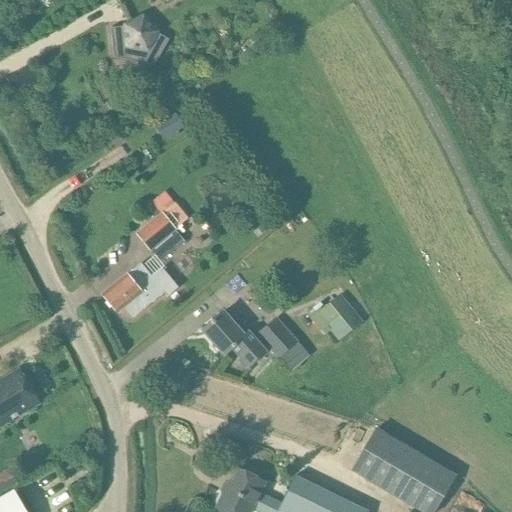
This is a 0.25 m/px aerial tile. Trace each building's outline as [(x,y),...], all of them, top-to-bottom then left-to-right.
[(124,27),(111,28),(114,58),(154,66),(169,40),(157,33),(158,31),(145,16),(142,15),(125,25),(124,27)] [(160,214),(135,234),(150,252),(151,251),(168,238),(177,249),(185,242),(175,229),(188,219),(175,202),(173,204),(167,196),(160,202),(154,207),(160,214)] [(152,277),(141,264),(102,296),(116,314),(124,308),(133,319),(164,294),(167,298),(178,289),(162,269),(152,277)] [(363,322),(341,295),(322,309),(319,305),(307,315),(321,332),(326,328),(338,343),(363,322)] [(224,356),(233,349),(249,367),(266,352),(249,332),(245,336),(224,312),(202,331),(224,356)] [(258,334),(280,360),(290,373),(309,356),(298,343),(276,319),(258,334)] [(0,428),(42,405),(22,369),(0,381),(0,428)] [(376,428),(351,472),(418,511),(434,511),(456,476),(376,428)] [(0,495),(20,484),(11,467),(0,473),(0,495)] [(237,468),(217,509),(223,511),(369,511),(370,511),(295,475),(281,503),(260,493),(265,482),(237,468)] [(26,511),(14,490),(0,498),(0,511),(26,511)]
